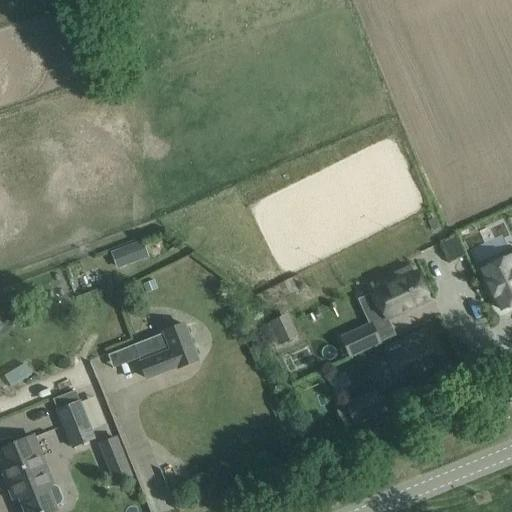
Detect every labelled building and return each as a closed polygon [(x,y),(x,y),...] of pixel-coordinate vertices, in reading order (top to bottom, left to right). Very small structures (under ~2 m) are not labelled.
[(141,243),(111,255),(117,270),(147,258),(141,243)] [(511,263),(509,256),(482,269),(489,284),(487,284),(493,297),(495,296),(502,310),(511,305),(511,263)] [(410,267),(370,285),(386,320),(429,300),(417,272),(413,274),(410,267)] [(282,344),(297,337),(288,315),(272,321),(282,344)] [(374,323),(340,338),(349,356),(382,341),(374,323)] [(161,354),(140,362),(147,379),(198,359),(184,325),(163,333),(170,350),(161,354)] [(425,330),(383,349),(386,356),(399,384),(444,363),(432,335),(428,337),(425,330)] [(30,363),(9,372),(14,384),(35,374),(30,363)] [(376,392),(343,408),(351,426),(352,426),(385,411),(376,392)] [(79,402),(57,410),(71,448),(94,439),(79,402)] [(114,437),(100,443),(116,482),(130,476),(114,437)] [(0,441),(0,463),(10,488),(47,473),(33,439),(16,446),(14,440),(9,438),(0,441)] [(47,473),(10,488),(13,498),(18,495),(25,511),(45,511),(55,508),(55,506),(60,504),(62,499),(58,489),(53,487),(48,489),(45,483),(50,481),(47,473)]
